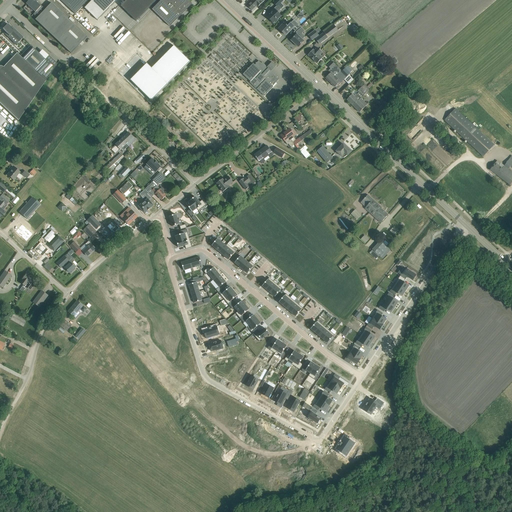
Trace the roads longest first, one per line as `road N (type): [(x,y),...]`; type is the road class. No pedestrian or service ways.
road 1 (residential): [(362,376),(318,440),(204,379),(167,259),(173,256)]
road 2 (residential): [(173,256),(202,249),(362,376)]
road 3 (tertiary): [(466,224),(320,88)]
road 4 (residential): [(466,224),(362,376)]
road 5 (unclassified): [(195,184),(73,67)]
road 6 (unclassified): [(195,184),(320,88)]
road 7 (unclassified): [(0,426),(68,293)]
road 8 (tertiary): [(320,88),(227,0)]
road 9 (unclassified): [(68,293),(161,210)]
road 10 (unclassified): [(0,161),(65,65),(73,67)]
